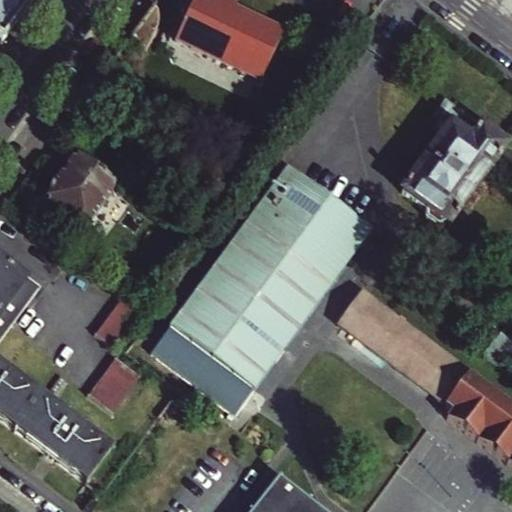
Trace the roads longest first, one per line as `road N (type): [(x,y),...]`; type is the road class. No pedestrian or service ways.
road 1 (tertiary): [(93,0),(0,126)]
road 2 (unknown): [(0,243),(100,360)]
